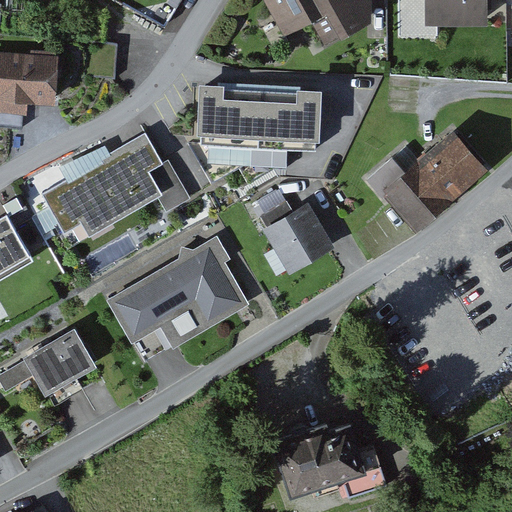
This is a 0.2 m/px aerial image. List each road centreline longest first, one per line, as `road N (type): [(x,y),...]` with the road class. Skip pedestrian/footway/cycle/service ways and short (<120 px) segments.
road 1 (residential): [(0,500),(382,275),(511,170)]
road 2 (residential): [(184,58),(139,108),(0,183)]
